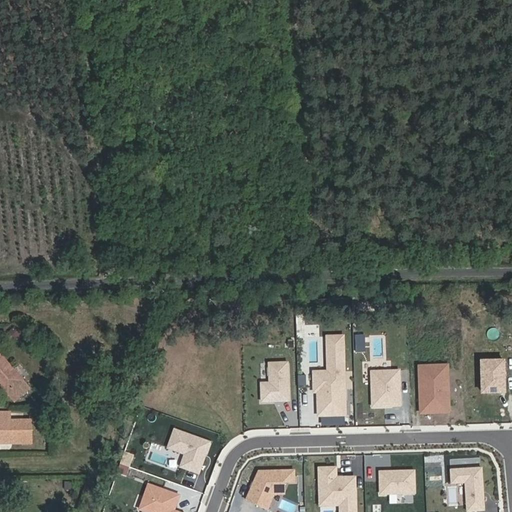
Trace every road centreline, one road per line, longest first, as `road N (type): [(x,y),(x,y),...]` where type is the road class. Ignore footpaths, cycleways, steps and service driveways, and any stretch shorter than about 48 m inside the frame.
road 1 (unclassified): [(0,288),(511,269)]
road 2 (residential): [(508,439),(252,444),(235,458),(216,511)]
